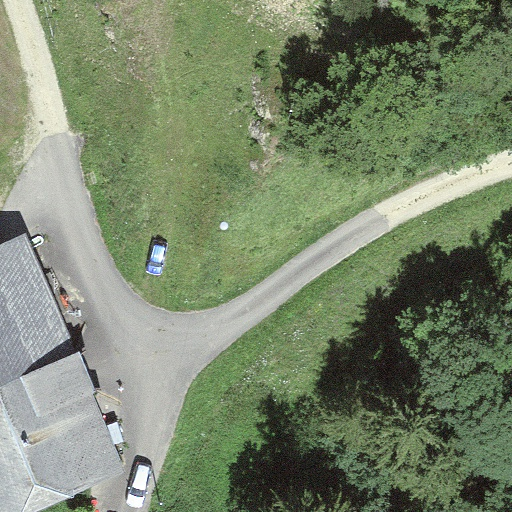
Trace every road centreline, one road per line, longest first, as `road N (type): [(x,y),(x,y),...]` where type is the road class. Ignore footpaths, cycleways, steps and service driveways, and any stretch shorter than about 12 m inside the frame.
road 1 (track): [(511,164),(385,216),(210,328),(146,340),(97,274),(16,0)]
road 2 (track): [(123,511),(146,340)]
